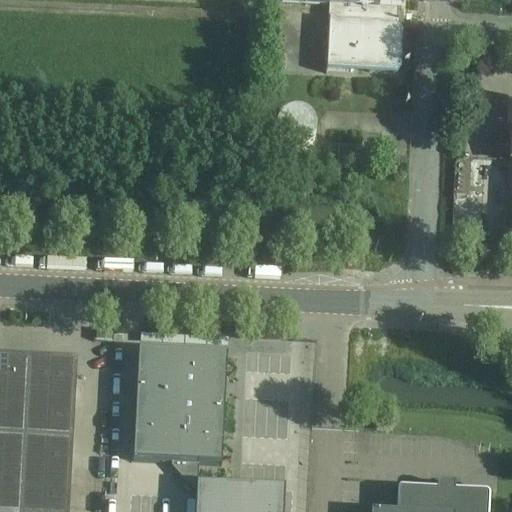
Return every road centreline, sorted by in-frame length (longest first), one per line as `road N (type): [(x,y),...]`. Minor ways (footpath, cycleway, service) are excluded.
road 1 (unclassified): [(0,281),(422,302)]
road 2 (residential): [(422,302),(435,27),(511,30)]
